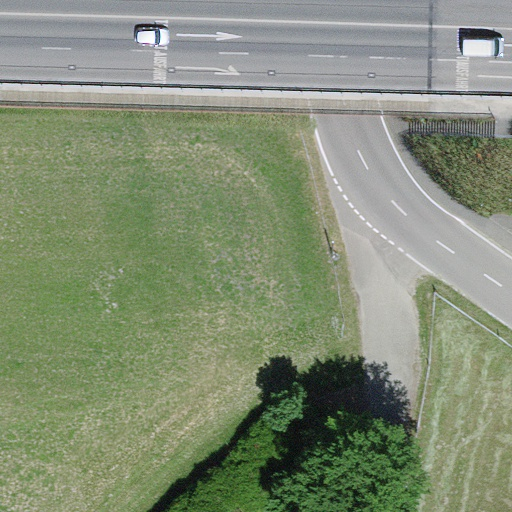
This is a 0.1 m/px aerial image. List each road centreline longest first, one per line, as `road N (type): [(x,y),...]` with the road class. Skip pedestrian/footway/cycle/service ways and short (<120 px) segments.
road 1 (tertiary): [(317,0),(370,178),(421,230),(511,293)]
road 2 (primary): [(363,26),(0,16)]
road 3 (primary): [(511,30),(363,26)]
